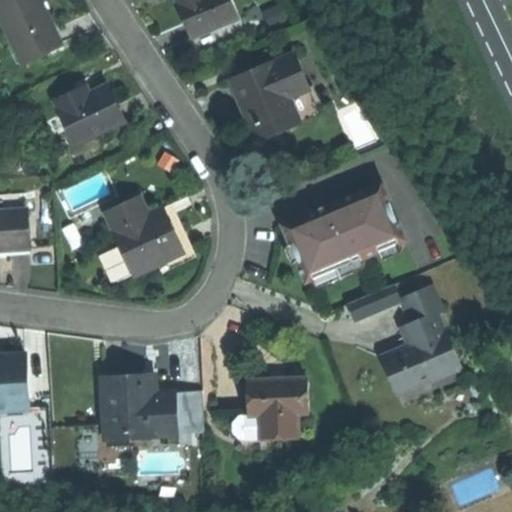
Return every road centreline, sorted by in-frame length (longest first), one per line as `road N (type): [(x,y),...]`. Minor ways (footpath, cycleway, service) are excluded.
road 1 (residential): [(106,0),(232,203),(230,264),(203,306),(148,327)]
road 2 (residential): [(148,327),(0,308)]
